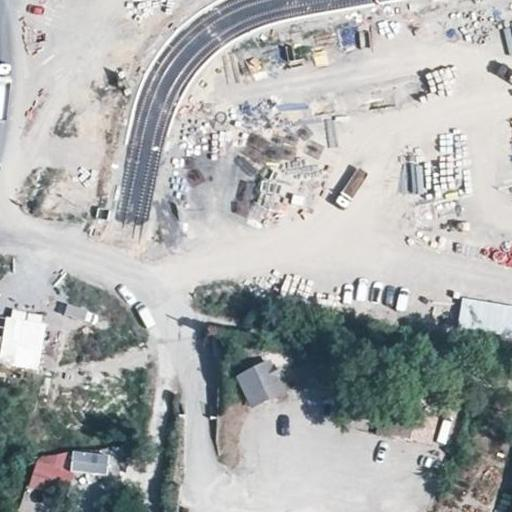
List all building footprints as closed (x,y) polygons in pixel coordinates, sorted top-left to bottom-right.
[(511,32),(511,0),(451,0),(297,26),(306,69),(511,32)] [(231,228),(205,223),(194,277),(221,282),(231,228)] [(238,382),(248,402),(279,387),(269,366),(238,382)] [(253,411),(284,396),(279,387),(248,402),(253,411)] [(109,453),(74,450),(71,471),(106,476),(109,453)] [(25,511),(55,511),(29,503),(25,511)]
